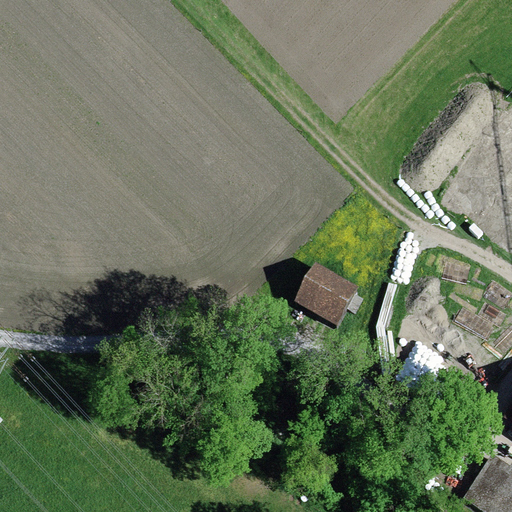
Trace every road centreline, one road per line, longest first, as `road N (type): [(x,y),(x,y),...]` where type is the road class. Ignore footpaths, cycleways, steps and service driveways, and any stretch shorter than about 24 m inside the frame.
road 1 (track): [(0,337),(93,343),(246,336),(318,350),(427,387),(511,447)]
road 2 (track): [(184,0),(378,193),(511,274)]
